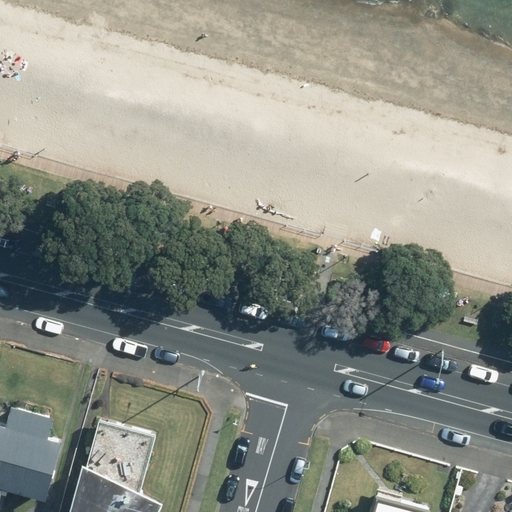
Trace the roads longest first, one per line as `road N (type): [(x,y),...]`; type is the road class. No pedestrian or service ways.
road 1 (primary): [(0,276),(303,361)]
road 2 (primary): [(303,361),(511,419)]
road 3 (residential): [(262,511),(303,361)]
